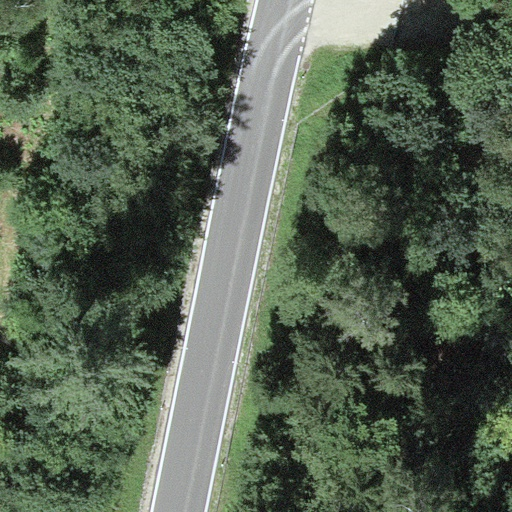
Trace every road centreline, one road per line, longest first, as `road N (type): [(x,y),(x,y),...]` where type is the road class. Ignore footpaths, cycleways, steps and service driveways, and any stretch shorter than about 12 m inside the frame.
road 1 (tertiary): [(286,0),(181,511)]
road 2 (track): [(511,34),(396,0)]
